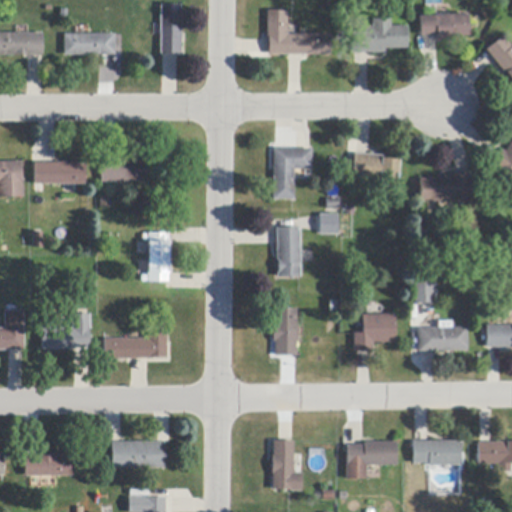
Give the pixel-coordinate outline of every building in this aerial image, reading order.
[(176,55),(163,55),(160,55),(160,36),(160,25),(161,6),(181,6),(181,55),(176,55)] [(286,28),(286,35),(296,35),(328,35),(328,55),(299,56),(288,56),(268,56),(268,53),(268,41),(268,36),(266,36),(266,11),(286,11),(286,28)] [(434,36),(420,37),(418,18),(466,15),(468,37),(451,38),(451,40),(435,41),(435,36),(434,36)] [(384,54),(366,54),(354,54),(351,54),(350,28),(362,28),(369,27),(371,27),(371,20),(389,19),(389,28),(406,27),(406,49),(384,49),(384,54)] [(42,56),(28,56),(0,56),(0,34),(42,34),(42,56)] [(115,37),(115,56),(100,56),(64,56),(64,35),(115,35),(115,37)] [(504,76),(493,61),(485,52),(484,51),(501,37),(510,48),(511,46),(511,82),(506,74),(504,76)] [(511,179),(491,168),(492,165),(498,155),(500,151),(504,153),(511,137),(511,179)] [(275,149),(306,150),(310,150),(310,170),(293,170),(292,200),(273,200),(273,149),(275,149)] [(367,155),(383,157),(383,159),(398,160),(397,183),(391,182),(379,181),(352,179),(352,173),(354,154),(367,155)] [(101,161),(102,161),(114,161),(146,161),(146,183),(101,183),(101,161)] [(0,162),(21,162),(21,181),(22,181),(23,197),(0,197),(0,162)] [(84,185),(75,185),(63,185),(51,185),(35,185),(34,185),(34,163),(55,163),(67,163),(67,162),(86,162),(86,166),(84,166),(84,185)] [(469,202),(435,202),(427,202),(419,203),(419,179),(436,179),(436,176),(451,176),(454,176),(467,176),(469,176),(469,178),(469,202)] [(325,200),(338,200),(338,210),(325,210),(325,200)] [(315,213),(335,213),(335,234),(315,234),(315,213)] [(299,251),(300,262),(300,278),(276,278),(276,273),(277,273),(277,261),(276,261),(276,245),(275,228),(297,228),(299,228),(299,251)] [(42,233),(42,248),(33,248),(33,233),(42,233)] [(167,234),(168,234),(168,243),(168,274),(168,283),(166,283),(147,283),(147,273),(147,264),(147,255),(147,240),(143,240),(143,235),(147,235),(147,234),(167,234)] [(413,282),(430,282),(430,302),(413,302),(413,282)] [(296,310),(296,357),(294,357),(281,357),(274,357),(274,342),(272,342),(272,326),(274,326),(274,310),(296,310)] [(23,351),(21,351),(8,351),(0,351),(0,329),(4,329),(4,311),(23,311),(23,351)] [(88,349),(87,349),(74,349),(41,350),(40,329),(57,329),(71,328),(71,318),(71,315),(88,315),(89,329),(88,329),(88,349)] [(368,352),(357,352),(353,352),(353,334),(362,334),(362,329),(357,329),(356,323),(362,323),(362,316),(394,315),(394,343),(372,343),(373,352),(368,352)] [(467,352),(433,352),(421,352),(418,352),(417,329),(437,329),(437,322),(451,322),(452,328),(467,328),(467,352)] [(511,349),(499,349),(488,349),(486,349),(486,326),(511,326),(511,349)] [(149,360),(146,360),(131,360),(103,360),(103,340),(145,339),(145,331),(166,331),(166,358),(149,359),(149,360)] [(163,444),(164,469),(111,470),(111,445),(111,443),(120,443),(155,443),(163,442),(163,444)] [(278,442),(291,442),(293,442),(292,456),(292,474),(301,474),(301,492),(289,492),(289,491),(271,491),(272,475),(271,475),(271,462),(271,457),(272,457),(272,442),(278,442)] [(413,442),(415,442),(427,442),(459,442),(460,466),(429,467),(429,464),(413,464),(413,442)] [(478,444),(480,444),(492,444),(507,444),(507,443),(511,442),(511,464),(510,464),(510,473),(499,473),(499,465),(478,465),(478,444)] [(380,466),(366,467),(366,473),(366,480),(345,480),(345,464),(346,464),(346,446),(348,446),(362,446),(363,446),(363,444),(396,443),(396,466),(380,466)] [(71,476),(24,477),(24,457),(37,456),(56,456),(71,456),(71,476)] [(165,499),(165,500),(165,511),(127,511),(127,498),(165,499)]
